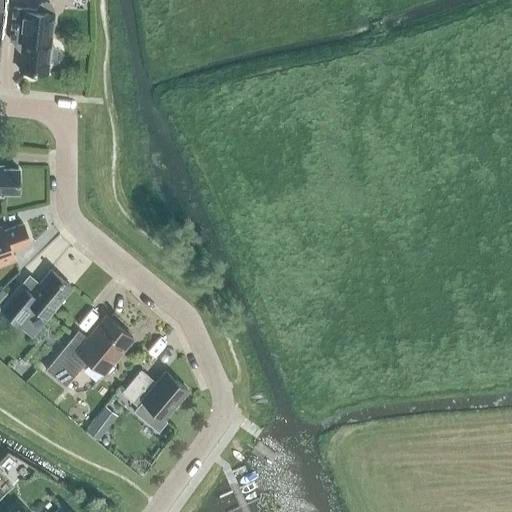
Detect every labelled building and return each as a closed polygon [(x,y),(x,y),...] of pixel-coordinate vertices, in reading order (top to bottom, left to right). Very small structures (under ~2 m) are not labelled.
[(49,48),(51,34),(53,11),(52,6),(49,3),(45,2),(41,2),(37,5),(36,10),(12,7),(8,40),(22,41),(19,71),(46,74),(48,60),(51,60),(54,59),(55,51),(53,48),(49,48)] [(0,169),(0,196),(1,196),(1,194),(17,194),(17,169),(0,169)] [(3,231),(1,227),(0,227),(0,266),(14,261),(10,250),(29,243),(22,224),(3,231)] [(0,308),(0,310),(31,336),(71,288),(49,270),(28,295),(18,287),(0,308)] [(132,339),(104,316),(71,356),(62,348),(44,370),(65,387),(86,360),(102,374),(132,339)] [(139,370),(120,393),(136,407),(132,412),(157,432),(166,421),(163,418),(186,390),(165,372),(155,383),(139,370)] [(109,403),(90,429),(103,438),(122,413),(109,403)] [(83,407),(73,420),(86,430),(96,417),(83,407)]
